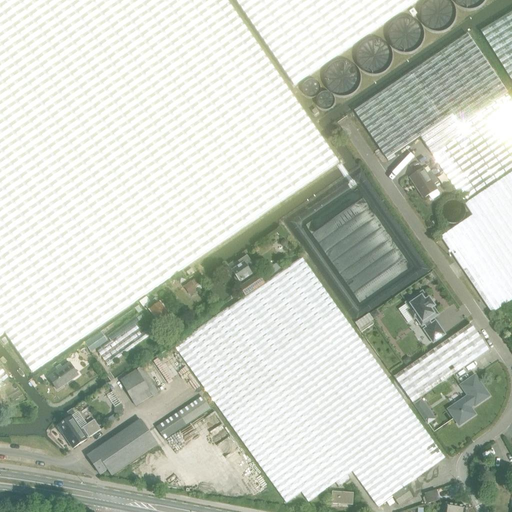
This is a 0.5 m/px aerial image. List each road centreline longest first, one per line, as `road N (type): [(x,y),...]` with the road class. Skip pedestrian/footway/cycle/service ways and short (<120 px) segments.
road 1 (unclassified): [(511,364),(344,123)]
road 2 (unclassified): [(481,511),(461,468),(466,452),(511,408)]
